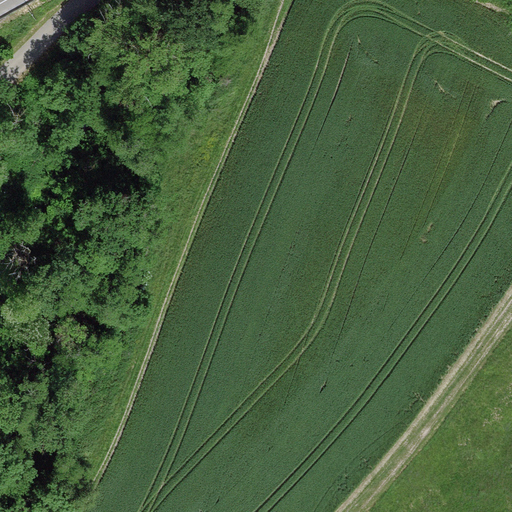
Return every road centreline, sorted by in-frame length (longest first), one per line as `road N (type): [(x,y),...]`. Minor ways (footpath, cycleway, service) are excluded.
road 1 (track): [(280,0),(190,208),(135,374),(71,511)]
road 2 (track): [(359,511),(511,311)]
road 3 (unclassified): [(0,82),(88,0)]
